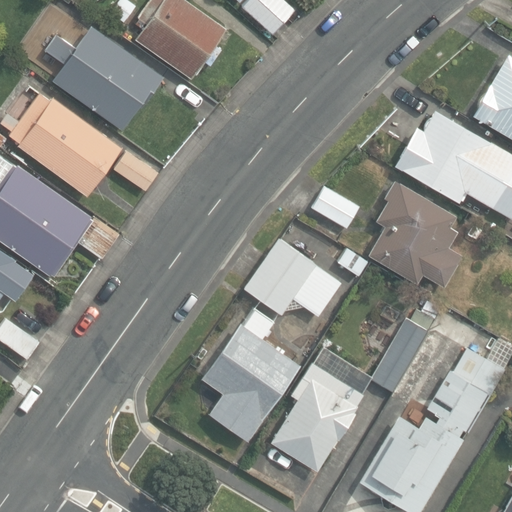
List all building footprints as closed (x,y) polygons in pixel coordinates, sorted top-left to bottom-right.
[(123,22),(136,6),(128,0),(120,0),(111,12),(123,22)] [(135,37),(191,76),(203,59),(210,64),(221,48),(214,44),(226,28),(186,0),(149,0),(138,17),(146,22),(135,37)] [(292,8),(283,0),(243,0),(241,3),(271,31),(292,8)] [(114,122),(122,128),(126,122),(138,105),(141,107),(163,75),(91,24),(79,41),(72,36),(68,41),(57,33),(45,50),(64,63),(53,79),(114,122)] [(511,57),(506,54),(470,116),(511,140),(511,57)] [(121,146),(53,96),(50,101),(38,92),(18,119),(6,109),(0,117),(0,120),(10,129),(7,134),(17,142),(16,144),(85,195),(121,146)] [(511,149),(432,105),(420,125),(415,122),(393,160),(454,195),(457,197),(463,186),(511,214),(511,149)] [(114,169),(146,189),(158,170),(126,149),(114,169)] [(50,272),(53,274),(78,240),(101,256),(118,232),(91,213),(90,214),(17,163),(16,165),(13,163),(0,181),(0,238),(49,273),(50,272)] [(421,272),(443,284),(461,254),(447,246),(456,231),(448,226),(455,215),(394,179),(384,196),(388,199),(376,219),(385,224),(368,253),(416,281),(421,272)] [(307,202),(342,223),(355,201),(320,180),(307,202)] [(292,296),(317,314),(340,282),(277,238),(243,286),(280,312),(292,296)] [(375,261),(348,243),(337,260),(364,278),(375,261)] [(0,295),(4,290),(16,299),(34,273),(14,259),(15,258),(0,247),(0,295)] [(367,375),(390,388),(441,300),(423,289),(408,315),(403,312),(367,375)] [(205,410),(244,437),(297,361),(258,333),(269,318),(251,305),(239,321),(236,319),(198,373),(220,389),(205,410)] [(0,323),(0,337),(27,357),(39,340),(5,316),(0,323)] [(355,366),(322,345),(312,361),(310,360),(290,393),(297,397),(270,440),(316,469),(331,445),(333,446),(355,412),(352,411),(363,393),(344,382),(355,366)] [(358,480),(411,511),(417,511),(462,438),(459,435),(463,428),(467,431),(505,368),(485,356),(470,380),(449,368),(426,407),(439,414),(435,421),(424,415),(418,426),(398,414),(358,480)] [(511,511),(511,493),(501,511),(511,511)]
